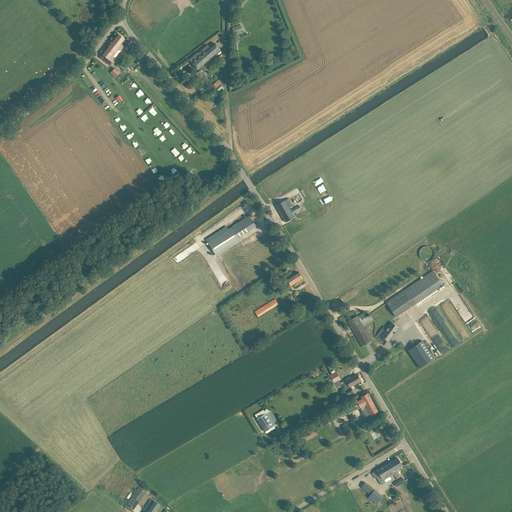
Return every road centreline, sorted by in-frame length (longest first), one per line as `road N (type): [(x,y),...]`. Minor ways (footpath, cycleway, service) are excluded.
road 1 (unclassified): [(406,444),(230,153)]
road 2 (track): [(0,375),(254,189)]
road 3 (track): [(0,352),(245,174)]
road 4 (unclassified): [(230,153),(120,17)]
road 5 (unclassified): [(0,128),(55,88),(120,17)]
road 6 (unclassified): [(230,153),(224,0)]
road 7 (unclassified): [(290,511),(406,444)]
